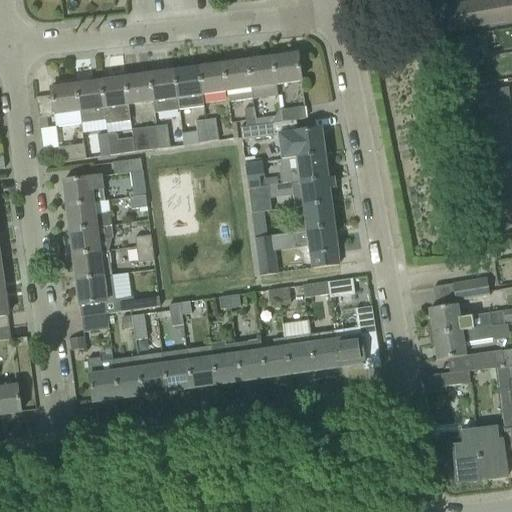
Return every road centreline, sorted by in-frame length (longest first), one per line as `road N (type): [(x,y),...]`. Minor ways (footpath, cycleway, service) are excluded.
road 1 (residential): [(361,463),(403,391),(334,5)]
road 2 (residential): [(65,450),(6,46)]
road 3 (residential): [(6,46),(334,5)]
road 4 (residential): [(361,463),(275,425),(65,450)]
